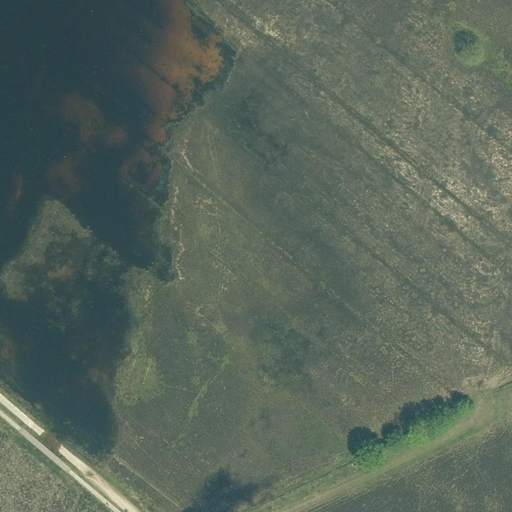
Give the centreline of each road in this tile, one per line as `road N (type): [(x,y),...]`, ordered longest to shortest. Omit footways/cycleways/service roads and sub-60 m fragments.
road 1 (track): [(279,511),(479,420)]
road 2 (track): [(131,511),(0,398)]
